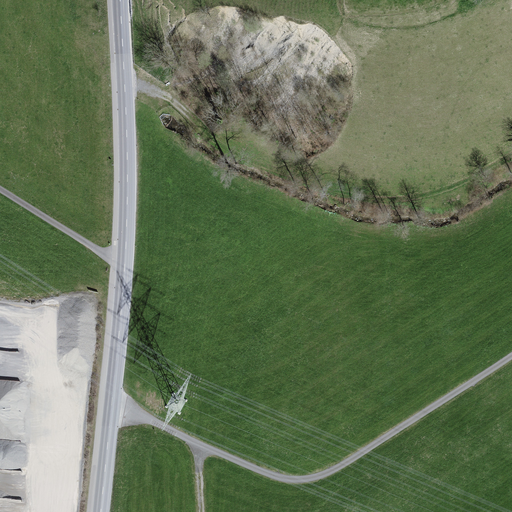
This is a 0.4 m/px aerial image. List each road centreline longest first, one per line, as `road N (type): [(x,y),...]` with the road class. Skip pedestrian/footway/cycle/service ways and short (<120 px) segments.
road 1 (residential): [(511,354),(340,466),(301,482),(111,403)]
road 2 (tertiary): [(121,0),(123,267),(111,403)]
road 3 (unknown): [(49,511),(53,372)]
